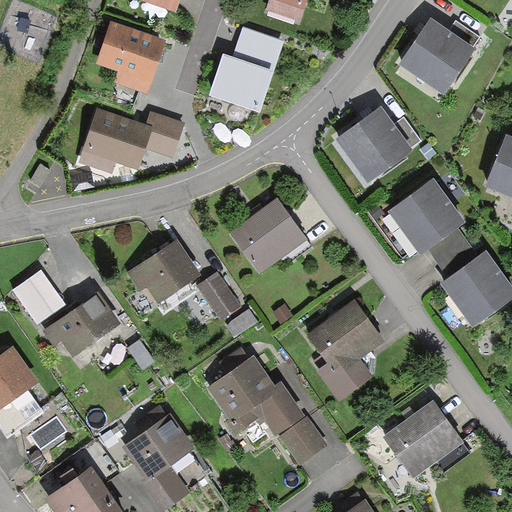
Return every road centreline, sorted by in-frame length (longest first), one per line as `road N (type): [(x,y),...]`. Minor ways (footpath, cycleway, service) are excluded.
road 1 (residential): [(288,138),(511,444)]
road 2 (residential): [(288,138),(181,193),(0,232)]
road 3 (residential): [(0,194),(68,75),(95,0)]
road 4 (residential): [(401,0),(332,100),(288,138)]
